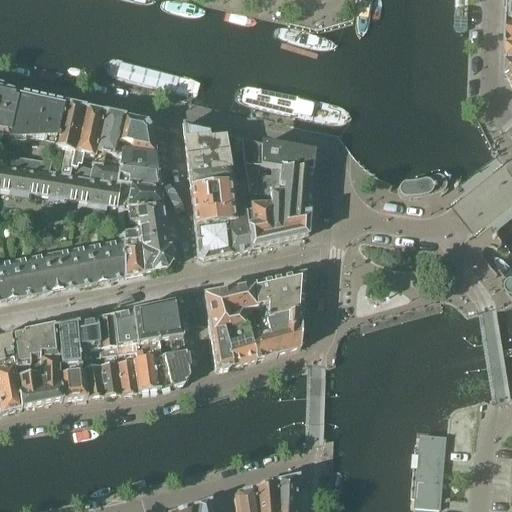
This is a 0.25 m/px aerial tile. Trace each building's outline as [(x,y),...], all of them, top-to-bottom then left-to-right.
[(114,68),(111,85),(201,104),(204,87),(114,68)] [(8,142),(18,98),(1,94),(1,92),(0,91),(0,145),(1,142),(6,143),(6,144),(7,144),(7,142),(8,142)] [(240,99),(242,110),(343,132),(356,123),(346,109),(247,91),(240,99)] [(53,152),(64,108),(18,98),(8,142),(7,142),(7,144),(32,145),(32,151),(44,151),(53,152)] [(51,163),(49,171),(48,176),(61,178),(68,179),(84,112),(64,108),(53,152),(54,152),(65,155),(60,177),(50,174),(52,162),(51,161),(51,163)] [(84,112),(68,179),(80,181),(88,182),(90,173),(79,169),(82,159),(92,162),(103,117),(84,112)] [(92,162),(91,164),(120,170),(124,155),(117,154),(126,122),(103,117),(92,162)] [(150,131),(146,126),(126,122),(117,154),(124,155),(154,160),(153,154),(149,131),(150,131)] [(231,188),(233,188),(231,174),(230,175),(224,137),(208,134),(182,129),(186,160),(188,179),(190,194),(231,188)] [(243,166),(311,178),(312,157),(261,147),(241,141),(243,166)] [(13,156),(4,154),(1,169),(3,169),(22,172),(42,175),(48,176),(49,171),(40,170),(41,161),(51,163),(51,161),(41,160),(40,164),(13,160),(13,156)] [(153,160),(154,160),(124,155),(120,170),(137,174),(136,180),(157,185),(153,160)] [(49,171),(51,163),(41,161),(40,170),(49,171)] [(311,178),(243,166),(249,211),(251,228),(246,230),(249,254),(302,241),(306,237),(307,223),(311,178)] [(22,172),(3,169),(0,188),(0,193),(10,195),(9,199),(18,200),(22,172)] [(157,185),(136,180),(137,174),(120,170),(120,187),(159,193),(157,185)] [(22,172),(18,200),(27,202),(28,197),(38,199),(42,175),(22,172)] [(48,176),(42,175),(38,199),(48,201),(48,205),(57,206),(61,178),(48,176)] [(61,178),(57,206),(66,208),(66,203),(77,205),(80,181),(68,179),(61,178)] [(444,190),(444,183),(443,181),(441,179),(439,178),(438,178),(436,178),(434,179),(432,179),(429,181),(424,183),(415,186),(405,187),(405,186),(400,187),(399,189),(397,192),(397,197),(399,200),(402,201),(409,203),(409,202),(411,202),(416,202),(421,201),(426,200),(431,198),(435,196),(440,194),(442,192),(444,190)] [(88,182),(80,181),(77,205),(87,206),(86,211),(96,212),(100,184),(88,182)] [(120,187),(100,184),(96,212),(105,214),(105,209),(116,211),(116,210),(120,187)] [(120,187),(116,210),(123,209),(123,214),(162,212),(159,193),(120,187)] [(231,188),(190,194),(194,232),(233,228),(232,214),(242,212),(242,208),(243,208),(242,198),(241,187),(233,188),(231,188)] [(168,254),(162,212),(123,214),(123,209),(116,210),(116,211),(117,211),(118,217),(122,216),(123,236),(135,236),(135,244),(139,244),(142,277),(165,273),(170,266),(169,265),(168,254)] [(232,214),(233,228),(234,241),(227,241),(228,258),(249,254),(246,230),(251,228),(249,211),(242,212),(232,214)] [(234,241),(233,228),(194,232),(197,261),(203,264),(228,258),(227,241),(234,241)] [(135,236),(123,236),(124,244),(124,281),(142,277),(139,244),(135,244),(135,236)] [(124,244),(102,248),(109,284),(124,281),(124,244)] [(109,284),(102,248),(87,251),(93,287),(109,284)] [(87,251),(71,254),(77,290),(93,287),(87,251)] [(77,290),(71,254),(55,257),(62,292),(77,290)] [(51,258),(48,258),(29,262),(36,297),(55,294),(58,293),(62,292),(55,257),(51,258)] [(36,297),(29,262),(13,265),(19,300),(36,297)] [(13,265),(0,267),(0,287),(3,303),(19,300),(13,265)] [(277,321),(300,316),(302,295),(303,295),(303,293),(301,293),(303,278),(295,279),(295,281),(253,289),(255,312),(267,310),(266,306),(277,303),(277,321)] [(257,329),(255,312),(253,289),(207,299),(203,305),(208,339),(225,336),(247,331),(257,329)] [(267,310),(255,312),(257,329),(247,331),(255,366),(299,353),(300,327),(300,316),(277,321),(277,303),(266,306),(267,310)] [(172,307),(152,311),(158,346),(135,349),(136,355),(137,359),(151,359),(184,358),(176,310),(172,307)] [(152,311),(140,313),(141,318),(131,319),(135,349),(158,346),(152,311)] [(136,355),(135,349),(131,319),(130,315),(113,319),(117,357),(136,355)] [(113,319),(96,322),(99,360),(116,358),(117,357),(113,319)] [(99,360),(96,322),(78,326),(80,362),(97,360),(99,360)] [(81,372),(80,362),(78,326),(75,327),(56,331),(55,331),(57,360),(60,405),(86,402),(83,372),(81,372)] [(47,333),(9,340),(13,363),(15,380),(22,380),(39,381),(39,372),(41,372),(39,364),(57,360),(55,331),(47,332),(47,333)] [(247,331),(225,336),(232,372),(255,366),(247,331)] [(232,372),(225,336),(208,339),(214,373),(214,374),(215,375),(216,376),(217,376),(219,376),(232,372)] [(13,363),(9,340),(0,342),(0,366),(3,366),(3,365),(13,363)] [(131,359),(137,359),(136,355),(117,357),(116,358),(119,399),(137,398),(131,359)] [(116,358),(99,360),(97,360),(102,401),(119,399),(116,358)] [(184,358),(151,359),(153,369),(165,369),(169,392),(185,387),(186,385),(188,382),(187,381),(184,358)] [(155,383),(153,369),(151,359),(137,359),(131,359),(137,398),(158,396),(156,386),(153,386),(152,385),(152,384),(155,383)] [(60,405),(57,360),(39,364),(41,372),(39,372),(39,381),(22,380),(27,411),(60,405)] [(102,401),(97,360),(80,362),(81,372),(83,372),(86,402),(102,401)] [(0,418),(21,412),(15,380),(13,363),(3,365),(3,366),(0,366),(0,418)] [(165,369),(153,369),(155,383),(152,384),(152,385),(153,386),(156,386),(158,396),(169,392),(165,369)] [(420,511),(440,511),(450,433),(430,431),(420,511)] [(295,511),(296,483),(273,489),(274,511),(295,511)] [(274,511),(273,489),(253,494),(256,511),(274,511)] [(256,511),(253,494),(236,499),(233,503),(234,511),(256,511)]
